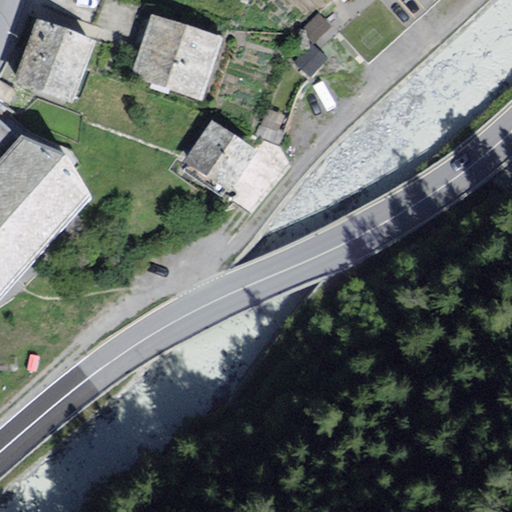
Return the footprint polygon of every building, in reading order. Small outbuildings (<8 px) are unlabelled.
[(458,0),(413,0),(359,43),(376,65),(458,0)] [(223,36),(151,13),(130,78),(202,101),(223,36)] [(94,42),(38,20),(13,82),(69,104),(94,42)] [(0,294),(6,288),(93,198),(64,159),(23,136),(0,120),(0,294)] [(263,155),(213,120),(186,159),(183,163),(233,198),(263,155)]
